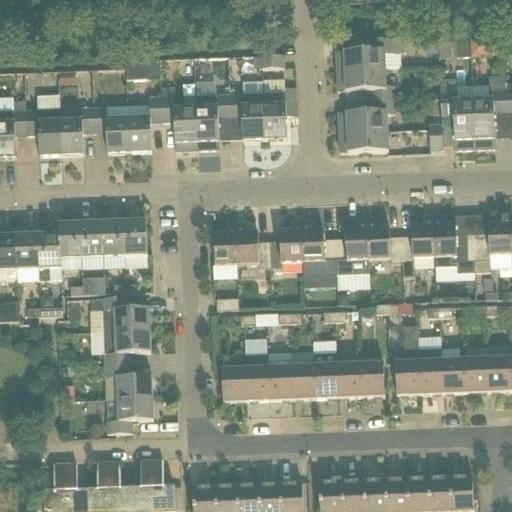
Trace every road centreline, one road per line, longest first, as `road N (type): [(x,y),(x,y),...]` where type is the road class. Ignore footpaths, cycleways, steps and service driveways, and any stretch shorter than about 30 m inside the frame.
road 1 (residential): [(196,449),(499,437)]
road 2 (residential): [(196,449),(187,195)]
road 3 (residential): [(315,190),(511,183)]
road 4 (residential): [(315,190),(308,0)]
road 5 (residential): [(0,202),(187,195)]
road 6 (residential): [(48,455),(196,449)]
road 7 (residential): [(187,195),(315,190)]
